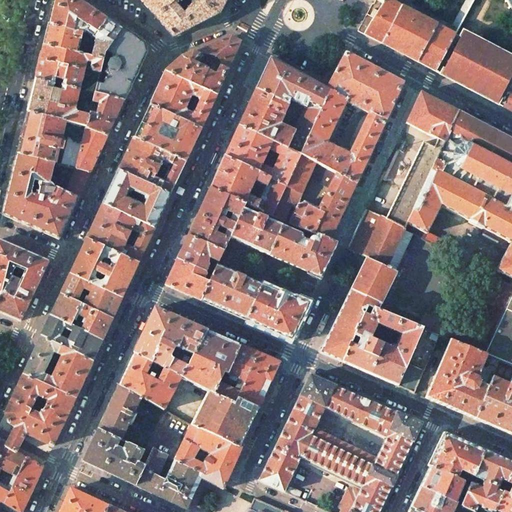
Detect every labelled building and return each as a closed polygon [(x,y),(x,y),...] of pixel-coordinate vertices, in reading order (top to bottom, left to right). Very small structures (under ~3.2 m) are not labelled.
[(54,0),(48,26),(83,34),(83,30),(95,39),(108,20),(79,0),(54,0)] [(195,26),(218,14),(224,4),(225,0),(139,0),(156,18),(173,37),(195,26)] [(384,0),(383,3),(364,35),(397,52),(435,72),(452,39),(454,34),(403,8),(407,0),(384,0)] [(107,51),(122,29),(113,23),(108,20),(95,39),(96,40),(91,58),(102,60),(103,56),(107,51)] [(43,46),(77,54),(83,34),(48,26),(43,46)] [(103,86),(96,85),(94,94),(123,101),(135,76),(146,53),(143,44),(122,29),(107,51),(112,54),(112,60),(109,61),(106,67),(108,70),(106,74),(108,75),(103,86)] [(231,37),(180,58),(165,71),(215,96),(228,68),(234,55),(240,42),(231,37)] [(459,43),(452,39),(435,72),(441,75),(459,43)] [(35,80),(80,91),(81,86),(86,64),(91,65),(90,67),(93,71),(99,73),(102,60),(91,58),(77,54),(43,46),(35,80)] [(345,54),(335,72),(326,89),(329,91),(301,152),(355,184),(398,92),(400,88),(402,84),(371,67),(345,54)] [(329,91),(326,89),(298,74),(270,59),(255,92),(239,126),(301,152),(329,91)] [(165,71),(158,86),(149,105),(199,130),(208,112),(215,96),(165,71)] [(74,110),(80,91),(35,80),(27,113),(65,122),(86,127),(89,114),(90,108),(92,103),(85,101),(82,114),(76,113),(74,110)] [(484,98),(502,107),(511,91),(511,89),(507,87),(508,84),(504,82),(502,84),(495,80),(484,98)] [(511,91),(502,107),(511,112),(511,91)] [(385,219),(404,229),(406,224),(426,234),(427,232),(441,206),(469,221),(469,222),(482,230),(483,228),(511,243),(498,269),(496,271),(511,278),(511,140),(486,127),(435,101),(420,93),(406,124),(443,144),(439,152),(422,143),(385,219)] [(96,116),(89,114),(86,127),(85,128),(107,137),(116,117),(123,101),(94,94),(92,103),(90,108),(98,110),(96,116)] [(133,139),(184,163),(192,147),(199,130),(149,105),(142,121),(133,139)] [(60,143),(65,122),(27,113),(17,154),(53,164),(55,164),(60,143)] [(75,169),(90,173),(99,154),(107,137),(85,128),(86,127),(65,122),(60,143),(65,145),(60,165),(71,168),(75,169)] [(239,126),(232,140),(224,157),(287,184),(301,152),(239,126)] [(133,139),(126,153),(118,171),(169,196),(177,178),(184,163),(133,139)] [(329,241),(343,211),(355,184),(301,152),(287,184),(272,216),(285,222),(316,235),(329,241)] [(48,185),(53,164),(17,154),(2,215),(58,240),(84,185),(90,173),(75,169),(71,168),(61,191),(48,185)] [(217,172),(209,190),(245,205),(272,216),(287,184),(224,157),(217,172)] [(118,171),(112,185),(102,205),(154,229),(163,210),(169,196),(118,171)] [(223,252),(228,241),(229,239),(243,209),(245,205),(209,190),(199,212),(188,237),(223,252)] [(102,205),(95,220),(86,239),(137,264),(147,244),(154,229),(102,205)] [(283,226),(243,209),(229,239),(268,255),(283,226)] [(385,219),(366,209),(356,231),(347,249),(361,255),(366,258),(346,299),(320,353),(342,362),(347,352),(350,344),(368,306),(378,311),(396,273),(390,270),(391,268),(387,266),(404,229),(385,219)] [(426,234),(406,224),(404,229),(511,285),(511,278),(496,271),(498,269),(427,232),(426,234)] [(302,234),(283,226),(268,255),(308,272),(307,274),(320,279),(328,262),(337,244),(329,241),(316,235),(315,239),(308,241),(303,239),(302,234)] [(208,258),(218,262),(223,252),(188,237),(182,248),(176,261),(212,277),(216,267),(208,263),(208,258)] [(86,239),(70,274),(90,284),(121,298),(131,279),(137,264),(86,239)] [(0,312),(20,321),(34,291),(48,263),(0,242),(0,312)] [(205,277),(210,280),(212,277),(176,261),(171,273),(165,286),(200,301),(208,284),(203,282),(205,277)] [(263,286),(217,266),(216,267),(212,277),(210,280),(208,284),(200,301),(224,311),(245,320),(263,286)] [(84,298),(90,284),(70,274),(65,284),(60,295),(76,302),(80,296),(84,298)] [(299,291),(312,296),(316,287),(303,281),(299,291)] [(86,307),(112,319),(118,307),(121,298),(90,284),(84,298),(88,300),(85,307),(86,307)] [(267,330),(291,340),(305,311),(308,304),(295,298),(295,300),(263,286),(245,320),(267,330)] [(511,294),(484,354),(488,356),(491,357),(500,361),(511,365),(511,294)] [(51,315),(76,328),(86,307),(85,307),(76,302),(60,295),(56,304),(51,315)] [(378,311),(368,306),(350,344),(358,348),(354,355),(347,352),(342,362),(372,375),(397,386),(422,329),(386,314),(378,311)] [(425,320),(390,306),(386,314),(422,329),(425,320)] [(112,319),(86,307),(76,328),(102,340),(108,328),(112,319)] [(207,331),(154,309),(144,330),(133,353),(152,362),(164,368),(182,377),(188,366),(172,359),(170,356),(175,347),(178,347),(194,355),(207,331)] [(61,347),(92,362),(98,350),(102,340),(76,328),(51,315),(41,337),(61,347)] [(414,393),(426,364),(439,336),(422,329),(397,386),(404,389),(414,393)] [(194,355),(188,366),(182,377),(182,378),(208,392),(214,395),(219,383),(224,372),(228,374),(240,346),(221,338),(207,331),(194,355)] [(42,375),(53,352),(58,354),(61,347),(41,337),(32,354),(23,374),(44,384),(47,377),(42,375)] [(484,354),(450,340),(425,398),(446,407),(474,419),(489,386),(479,382),(477,378),(485,362),(488,356),(484,354)] [(254,352),(240,346),(228,374),(236,378),(235,381),(237,382),(234,390),(219,383),(214,395),(233,404),(235,399),(258,408),(258,409),(269,385),(279,363),(254,352)] [(84,378),(92,362),(61,347),(58,354),(62,356),(51,379),(47,377),(44,384),(75,398),(84,378)] [(152,362),(133,353),(126,370),(119,385),(142,398),(164,410),(182,378),(182,377),(164,368),(157,382),(145,376),(152,362)] [(511,365),(500,361),(493,376),(511,384),(511,365)] [(25,433),(52,446),(65,420),(75,398),(44,384),(23,374),(15,393),(5,414),(8,423),(15,428),(14,430),(24,435),(25,433)] [(300,457),(355,484),(352,490),(348,489),(347,489),(338,507),(339,508),(341,509),(340,511),(379,511),(421,424),(361,398),(309,375),(258,481),(283,492),(300,457)] [(511,384),(493,376),(489,386),(474,419),(493,427),(508,434),(511,424),(511,384)] [(142,398),(119,385),(109,406),(98,429),(119,440),(120,440),(128,424),(130,425),(135,415),(133,414),(139,400),(141,401),(142,398)] [(191,425),(239,447),(250,425),(258,408),(235,399),(233,404),(214,395),(208,392),(191,425)] [(187,423),(164,410),(156,424),(179,437),(187,423)] [(225,484),(233,466),(241,448),(239,447),(191,425),(174,460),(203,474),(201,478),(223,490),(225,484)] [(119,440),(98,429),(83,461),(107,472),(129,482),(135,485),(144,467),(137,463),(143,451),(126,443),(123,451),(115,447),(119,440)] [(24,435),(14,430),(12,432),(10,437),(7,443),(6,445),(4,448),(15,453),(16,452),(17,449),(20,443),(23,438),(24,435)] [(467,444),(445,434),(436,452),(429,467),(457,478),(460,470),(473,476),(484,451),(467,444)] [(43,468),(16,452),(15,453),(4,448),(6,445),(0,441),(0,501),(17,511),(22,511),(33,489),(43,468)] [(152,448),(144,467),(135,485),(162,498),(186,509),(201,478),(203,474),(174,460),(165,478),(163,478),(161,479),(160,479),(156,477),(167,456),(152,448)] [(511,463),(500,458),(484,451),(473,476),(470,484),(461,505),(461,506),(463,506),(474,511),(477,507),(487,511),(493,511),(494,511),(495,510),(503,492),(507,482),(511,470),(511,463)] [(457,478),(429,467),(424,478),(420,487),(456,503),(464,482),(457,478)] [(511,511),(511,470),(507,482),(511,484),(511,486),(508,495),(503,492),(495,510),(498,511),(511,511)] [(456,503),(420,487),(414,499),(409,508),(418,511),(452,511),(453,510),(457,503),(456,503)] [(302,492),(292,488),(289,495),(298,499),(302,492)] [(87,497),(70,489),(63,504),(59,511),(105,511),(108,506),(87,497)] [(285,511),(254,498),(252,503),(249,509),(249,508),(246,511),(285,511)]
